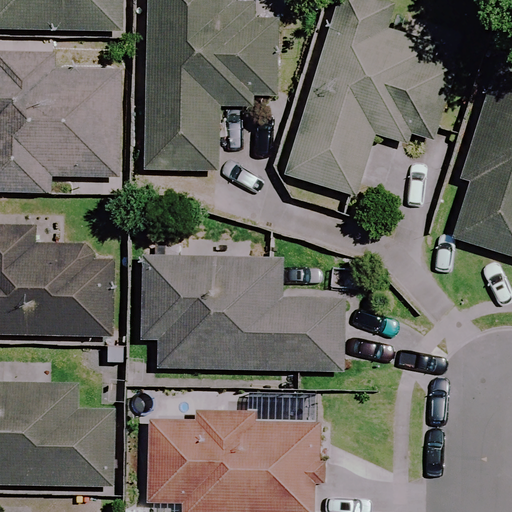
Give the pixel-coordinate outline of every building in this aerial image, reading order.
[(56,0),(0,0),(0,34),(55,36),(56,0)] [(228,0),(151,0),(143,181),(215,185),(218,116),(271,118),(275,20),(227,17),(228,0)] [(437,64),(440,53),(395,37),(404,11),(374,0),(338,0),(273,178),(349,206),(375,138),(405,149),(401,162),(422,170),(458,72),(437,64)] [(52,68),(52,56),(0,55),(0,196),(50,197),(50,179),(117,179),(117,68),(52,68)] [(511,175),(485,166),(455,248),(511,268),(511,175)] [(32,231),(0,230),(0,338),(106,341),(108,261),(81,261),(81,253),(32,252),(32,231)] [(282,263),(140,258),(136,347),(155,348),(154,374),(340,380),(342,299),(281,297),(282,263)] [(0,387),(0,488),(111,492),(114,415),(77,414),(77,390),(0,387)] [(312,511),(317,424),(144,416),(140,505),(182,507),(182,511),(312,511)]
